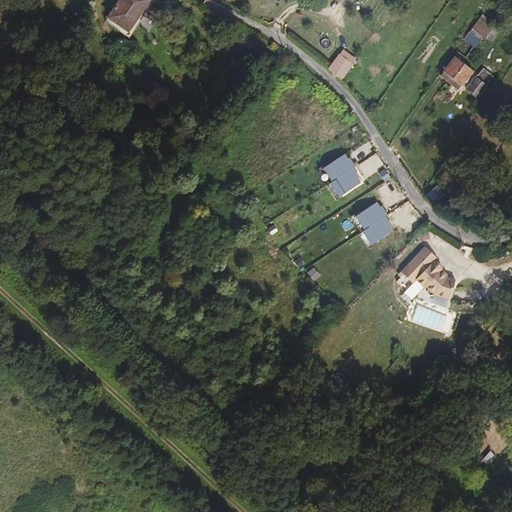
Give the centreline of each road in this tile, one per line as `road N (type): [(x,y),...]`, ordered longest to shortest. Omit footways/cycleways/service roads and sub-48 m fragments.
road 1 (unclassified): [(214,0),(285,40),(337,83),(414,195),(445,225),(475,235),(511,232)]
road 2 (track): [(0,293),(240,511)]
